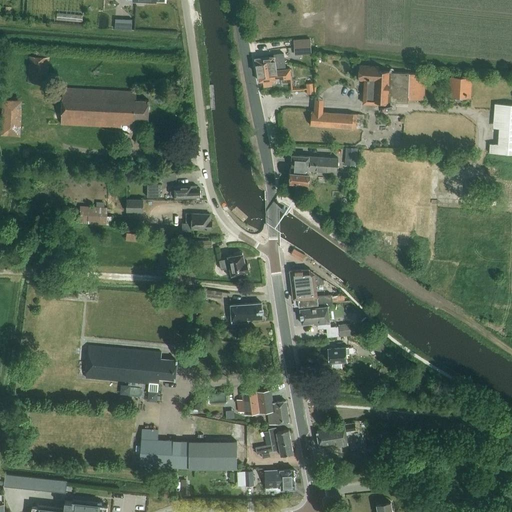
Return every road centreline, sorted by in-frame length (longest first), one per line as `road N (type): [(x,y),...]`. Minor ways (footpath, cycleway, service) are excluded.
road 1 (unclassified): [(272,257),(222,218),(211,196),(186,0)]
road 2 (track): [(0,272),(277,288)]
road 3 (tertiary): [(314,493),(272,257)]
road 4 (unclassified): [(437,300),(271,189)]
road 5 (tertiary): [(271,189),(236,0)]
road 6 (unknown): [(292,374),(189,388),(170,401),(165,424)]
road 7 (unclassified): [(451,511),(399,484),(314,493)]
